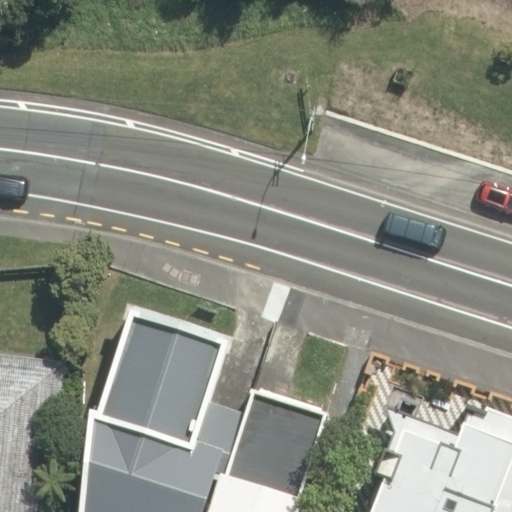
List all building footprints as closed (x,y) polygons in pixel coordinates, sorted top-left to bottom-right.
[(209,342),(115,313),(85,411),(178,440),(209,342)] [(0,360),(0,511),(35,511),(48,364),(0,360)] [(511,511),(511,416),(440,389),(427,424),(389,410),(350,511),(511,511)] [(315,511),(345,416),(261,390),(222,511),(315,511)] [(184,511),(199,469),(88,426),(59,511),(184,511)]
